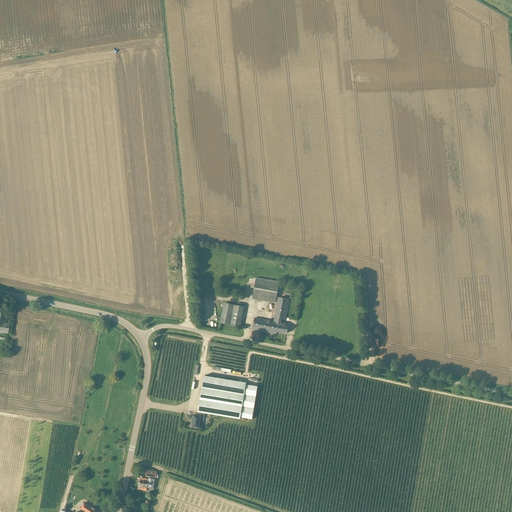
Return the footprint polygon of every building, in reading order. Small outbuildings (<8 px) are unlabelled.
[(276,300),(278,300),(274,322),(254,318),(252,329),(277,334),(277,332),(287,334),(288,325),(280,323),(281,319),(285,320),(289,299),(280,297),(281,294),(277,293),(279,281),(256,277),(252,298),(275,303),(276,300)] [(225,303),(221,323),(239,327),(243,306),(225,303)] [(9,323),(4,322),(6,312),(0,311),(0,333),(7,334),(9,323)] [(246,383),(204,376),(198,412),(199,412),(198,416),(193,415),(191,427),(199,428),(200,421),(203,421),(205,413),(240,419),(240,417),(252,419),(257,387),(245,385),(246,383)] [(139,487),(147,488),(148,484),(154,485),(155,481),(140,478),(139,487)] [(85,502),(80,510),(82,511),(97,511),(98,511),(85,502)]
